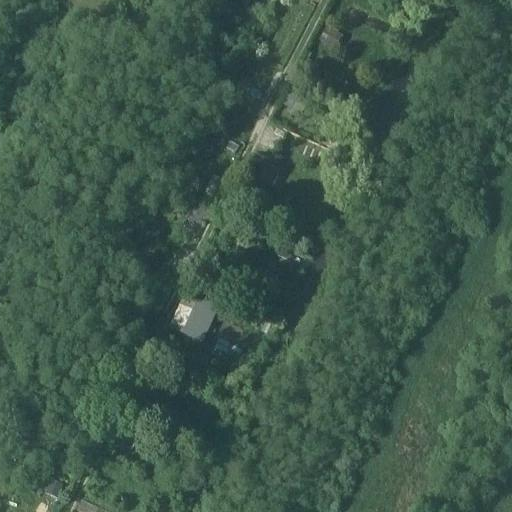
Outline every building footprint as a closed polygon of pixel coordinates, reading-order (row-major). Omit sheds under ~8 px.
[(335,51),(342,38),(327,29),(319,42),(335,51)] [(293,112),(300,99),(288,92),(281,106),(293,112)] [(288,264),(295,248),(284,243),(277,259),(288,264)] [(182,334),(181,336),(202,346),(220,310),(199,300),(196,305),(183,299),(169,328),(182,334)] [(271,336),(275,327),(261,321),(257,331),(271,336)] [(57,500),(62,487),(55,484),(50,497),(57,500)]
